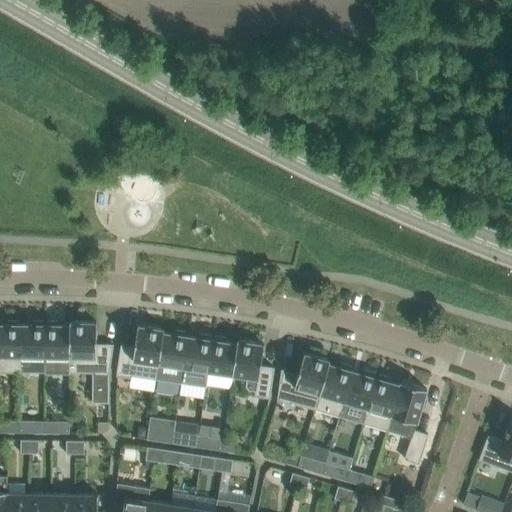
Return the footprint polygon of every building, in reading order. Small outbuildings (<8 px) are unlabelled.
[(21,356),(21,324),(19,324),(19,320),(7,320),(7,324),(0,323),(0,371),(21,372),(21,356)] [(21,356),(21,372),(45,372),(46,324),(44,324),(44,321),(33,320),(32,324),(21,324),(21,356)] [(45,372),(45,374),(69,374),(69,372),(70,324),(59,324),(59,321),(47,321),(47,324),(46,324),(45,372)] [(108,402),(109,374),(113,344),(97,344),(97,322),(70,321),(70,324),(69,372),(92,372),(92,402),(108,402)] [(131,375),(156,379),(164,332),(164,329),(138,325),(135,346),(121,345),(117,375),(131,377),(131,375)] [(164,332),(157,379),(181,383),(183,367),(188,335),(186,335),(187,332),(176,330),(175,333),(164,332)] [(183,367),(208,370),(213,339),(211,339),(212,335),(200,334),(200,337),(188,335),(183,367)] [(208,370),(206,384),(232,388),(234,374),(239,340),(237,340),(237,343),(226,341),(226,337),(215,336),(215,339),(213,339),(208,370)] [(249,389),(256,390),(255,395),(269,398),(274,367),(261,365),(264,344),(239,340),(234,374),(248,376),(246,386),(249,389)] [(282,369),(277,399),(291,403),(291,402),(316,409),(329,363),(330,360),(304,352),(298,374),(282,369)] [(329,363),(316,409),(340,416),(344,401),(353,370),(351,369),(352,366),(341,363),(340,366),(329,363)] [(375,377),(376,373),(365,370),(364,373),(353,370),(344,401),(340,416),(362,423),(367,407),(376,377),(375,377)] [(376,377),(367,407),(362,423),(388,430),(402,381),(401,381),(400,384),(389,381),(390,377),(379,374),(378,378),(376,377)] [(388,429),(388,430),(396,432),(411,437),(404,458),(418,463),(428,434),(414,429),(417,422),(421,407),(425,408),(428,398),(424,397),(427,388),(402,381),(393,415),(388,429)] [(169,430),(171,419),(150,416),(148,427),(169,430)] [(488,435),(479,459),(511,471),(511,420),(510,419),(502,440),(488,435)] [(32,427),(32,421),(19,421),(19,432),(32,432),(32,427)] [(69,432),(70,421),(57,421),(57,432),(69,432)] [(223,438),(225,428),(211,426),(209,436),(223,438)] [(172,443),(174,431),(169,430),(148,427),(147,439),(172,443)] [(172,443),(197,446),(199,435),(174,431),(172,443)] [(222,450),(223,438),(209,436),(199,435),(197,446),(222,450)] [(222,450),(236,452),(237,440),(223,438),(222,450)] [(29,446),(29,440),(20,439),(20,453),(29,453),(29,446)] [(38,453),(38,440),(29,440),(29,446),(29,453),(38,453)] [(75,447),(75,440),(66,440),(66,453),(75,453),(75,447)] [(84,453),(84,440),(75,440),(75,447),(75,453),(84,453)] [(145,459),(154,461),(156,448),(147,446),(145,459)] [(165,449),(156,448),(154,461),(163,462),(165,449)] [(298,466),(301,455),(289,451),(285,462),(298,466)] [(192,453),(190,466),(199,467),(201,454),(192,453)] [(311,464),(313,458),(301,455),(298,466),(310,470),(311,464)] [(213,469),(222,471),(224,458),(215,456),(213,469)] [(233,459),(224,458),(222,471),(231,472),(233,459)] [(336,471),(337,465),(325,462),(322,473),(334,477),(336,471)] [(299,481),(301,475),(292,472),(288,485),(297,487),(299,481)] [(370,487),(374,476),(362,473),(359,484),(358,486),(370,489),(370,487)] [(306,490),(310,477),(301,475),(299,481),(297,487),(306,490)] [(145,511),(148,500),(150,487),(117,483),(114,511),(145,511)] [(345,494),(346,488),(338,485),(334,498),(343,501),(345,494)] [(351,503),(355,491),(346,488),(345,494),(343,501),(351,503)] [(7,492),(6,511),(29,511),(30,493),(7,492)] [(29,511),(52,511),(53,493),(30,493),(29,511)] [(75,511),(75,493),(53,493),(52,511),(75,511)] [(97,511),(98,494),(75,493),(75,511),(97,511)] [(390,506),(392,498),(380,494),(378,502),(390,506)] [(485,511),(500,511),(504,502),(481,494),(476,508),(485,511)] [(216,510),(216,511),(247,511),(250,503),(218,498),(216,510)] [(402,510),(404,501),(392,498),(390,506),(402,510)] [(148,500),(145,511),(168,511),(170,503),(148,500)] [(170,503),(168,511),(193,511),(194,507),(170,503)]
